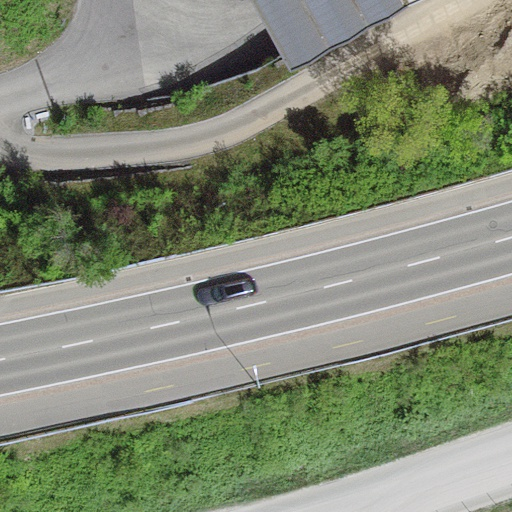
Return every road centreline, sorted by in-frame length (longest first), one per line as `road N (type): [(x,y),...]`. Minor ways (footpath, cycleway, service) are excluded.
road 1 (primary): [(0,363),(364,282),(511,239)]
road 2 (unclassified): [(356,511),(511,456)]
